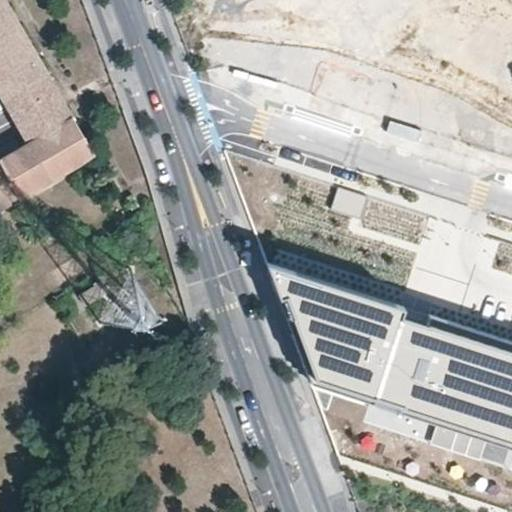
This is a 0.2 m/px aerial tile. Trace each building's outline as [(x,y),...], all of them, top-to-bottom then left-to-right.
[(60,96),(5,0),(0,0),(0,90),(18,121),(29,141),(21,145),(15,136),(0,144),(0,205),(93,153),(72,116),(60,96)] [(70,257),(47,271),(61,293),(83,279),(70,257)] [(511,344),(420,316),(272,269),(321,387),(511,446),(511,344)] [(123,272),(85,294),(106,330),(144,308),(123,272)] [(423,469),(447,481),(452,471),(428,459),(423,469)]
